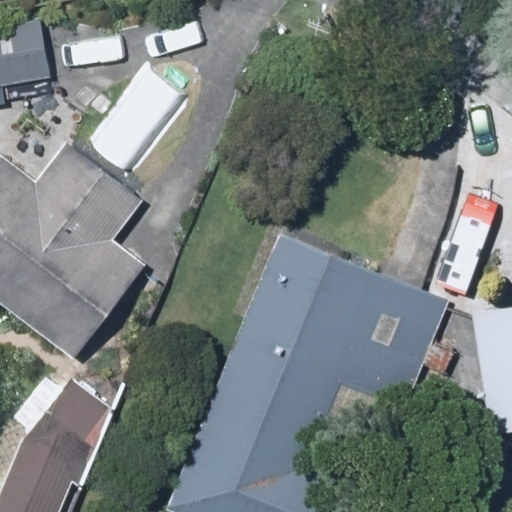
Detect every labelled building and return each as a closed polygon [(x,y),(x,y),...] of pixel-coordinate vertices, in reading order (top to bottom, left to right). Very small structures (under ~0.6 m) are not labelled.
[(0,28),(0,86),(42,79),(31,23),(0,28)] [(0,160),(0,306),(70,356),(137,262),(107,241),(136,200),(64,151),(37,190),(29,185),(32,181),(0,160)] [(359,511),(445,305),(274,235),(162,510),(166,511),(359,511)] [(511,307),(463,314),(479,432),(511,427),(511,307)] [(0,511),(61,511),(109,407),(56,384),(0,511)]
